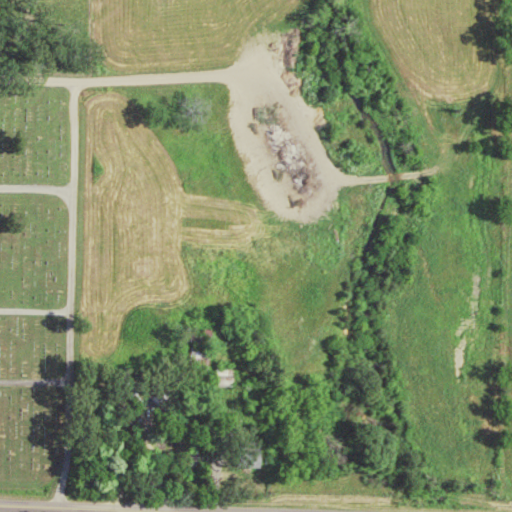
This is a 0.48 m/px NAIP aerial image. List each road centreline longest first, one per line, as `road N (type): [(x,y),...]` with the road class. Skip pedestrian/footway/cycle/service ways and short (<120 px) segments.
road 1 (residential): [(72,78),(66,444),(52,505)]
road 2 (tertiary): [(254,511),(0,503)]
